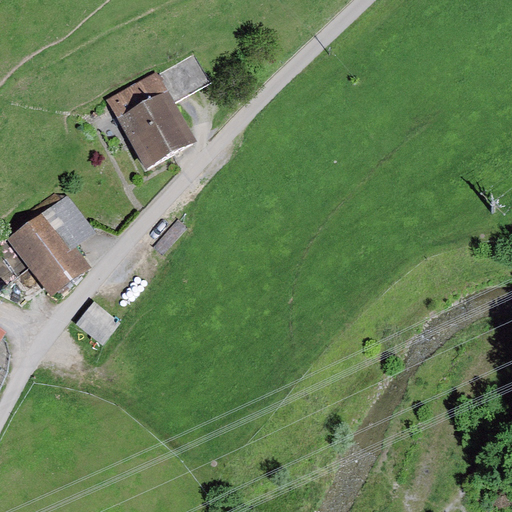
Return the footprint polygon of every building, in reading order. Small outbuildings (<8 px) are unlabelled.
[(193,55),(159,74),(176,104),(210,85),(193,55)] [(159,74),(109,101),(147,170),(197,143),(176,104),(159,74)] [(53,299),(92,270),(76,248),(97,232),(69,195),(9,239),(53,299)] [(0,294),(0,317),(22,327),(30,308),(0,294)] [(103,346),(120,325),(92,303),(75,325),(103,346)]
